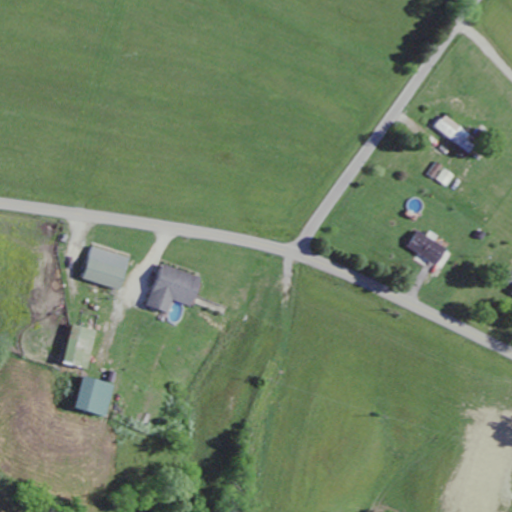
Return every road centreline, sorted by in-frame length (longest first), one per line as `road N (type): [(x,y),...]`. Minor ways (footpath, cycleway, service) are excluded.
road 1 (secondary): [(0,202),(297,254),(511,352)]
road 2 (tertiary): [(297,254),(479,0)]
